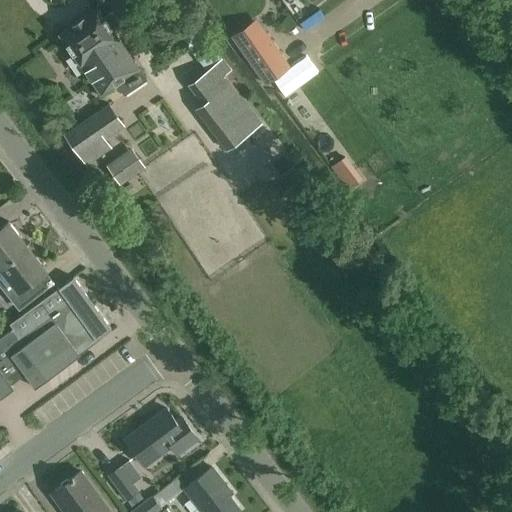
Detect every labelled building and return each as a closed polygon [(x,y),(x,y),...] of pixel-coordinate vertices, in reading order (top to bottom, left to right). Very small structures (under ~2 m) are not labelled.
[(147,79),(139,68),(111,28),(123,20),(116,9),(104,17),(98,8),(60,33),(102,94),(117,83),(124,94),(147,79)] [(263,26),(238,43),(244,52),(266,84),(291,66),(263,26)] [(203,103),(196,108),(228,149),(263,122),(231,81),(203,103)] [(66,135),(87,165),(111,148),(104,139),(123,125),(108,104),(66,135)] [(132,147),(107,164),(121,184),(146,167),(132,147)] [(0,265),(27,245),(9,222),(1,228),(0,227),(0,265)] [(46,268),(27,245),(0,265),(0,281),(19,307),(48,284),(40,273),(46,268)] [(76,349),(93,335),(94,335),(96,339),(111,328),(74,276),(10,323),(13,328),(0,336),(0,397),(14,388),(11,384),(25,373),(35,387),(80,354),(76,349)] [(126,438),(145,464),(171,445),(177,453),(197,438),(182,417),(177,421),(166,408),(126,438)] [(107,475),(127,500),(140,490),(121,464),(107,475)] [(212,466),(184,488),(202,511),(233,511),(240,507),(229,494),(232,492),(212,466)] [(81,470),(54,490),(70,511),(108,511),(110,511),(81,470)] [(152,495),(129,511),(156,511),(162,508),(160,506),(184,487),(177,477),(153,496),(152,495)]
